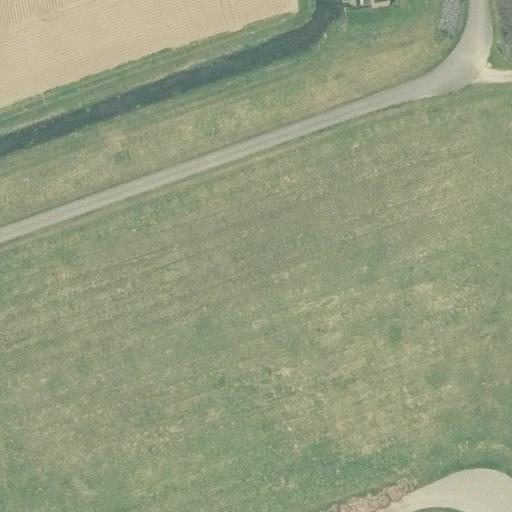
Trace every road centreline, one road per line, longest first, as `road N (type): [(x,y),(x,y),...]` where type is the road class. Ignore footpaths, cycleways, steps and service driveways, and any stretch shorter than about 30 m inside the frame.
road 1 (unclassified): [(472,0),(464,53),(425,83),(0,234)]
road 2 (unclassified): [(500,511),(438,486),(374,511)]
